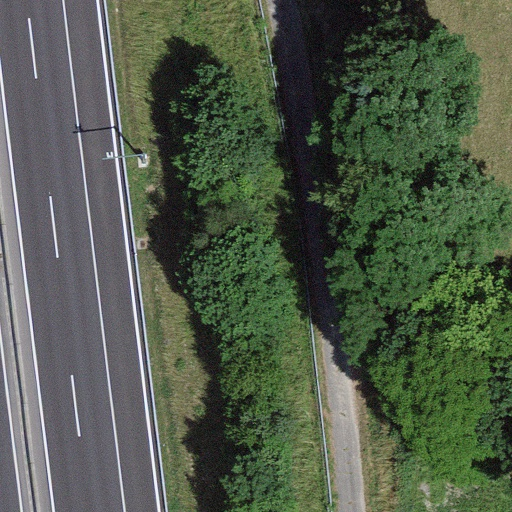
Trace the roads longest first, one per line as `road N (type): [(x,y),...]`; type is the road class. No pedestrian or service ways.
road 1 (track): [(279,0),(314,193),(351,511)]
road 2 (motorway): [(89,511),(27,0)]
